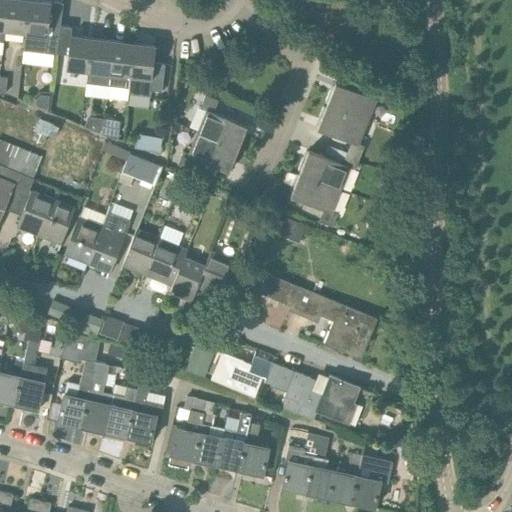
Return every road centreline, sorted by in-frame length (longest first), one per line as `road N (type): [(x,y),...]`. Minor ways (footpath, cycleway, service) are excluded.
road 1 (residential): [(0,278),(172,331),(241,329),(400,388),(432,391)]
road 2 (unclassified): [(432,391),(433,0)]
road 3 (residential): [(255,186),(302,62),(229,1)]
road 4 (residential): [(207,511),(0,441)]
road 5 (residential): [(114,0),(175,23),(200,20),(229,1)]
road 6 (unclassified): [(450,511),(432,391)]
